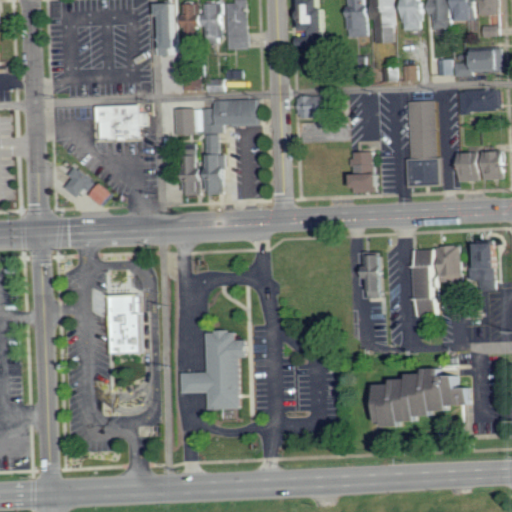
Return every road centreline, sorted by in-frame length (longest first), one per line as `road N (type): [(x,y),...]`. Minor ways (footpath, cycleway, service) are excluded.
road 1 (primary): [(0,497),(511,472)]
road 2 (primary): [(511,208),(0,233)]
road 3 (residential): [(52,511),(41,231)]
road 4 (residential): [(41,231),(30,0)]
road 5 (residential): [(284,220),(276,0)]
